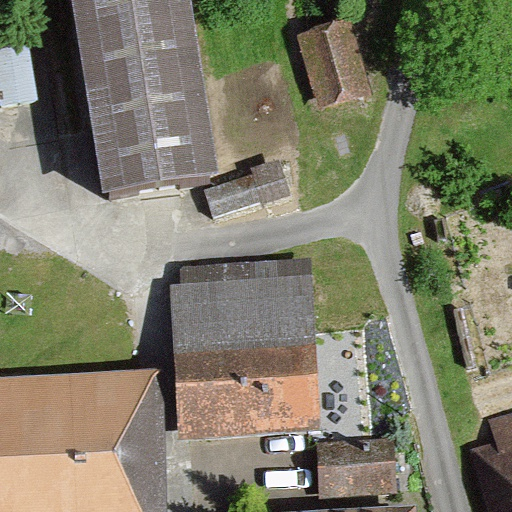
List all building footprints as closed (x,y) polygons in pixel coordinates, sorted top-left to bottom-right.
[(75,0),(105,201),(211,185),(184,0),(75,0)] [(353,17),(297,33),(319,110),(375,94),(353,17)] [(250,176),(206,191),(216,221),(291,196),(278,158),(248,168),(250,176)] [(185,511),(182,445),(327,437),(322,347),(172,354),(173,377),(5,385),(2,329),(0,328),(0,511),(185,511)] [(502,511),(511,511),(511,444),(486,452),(502,511)]
